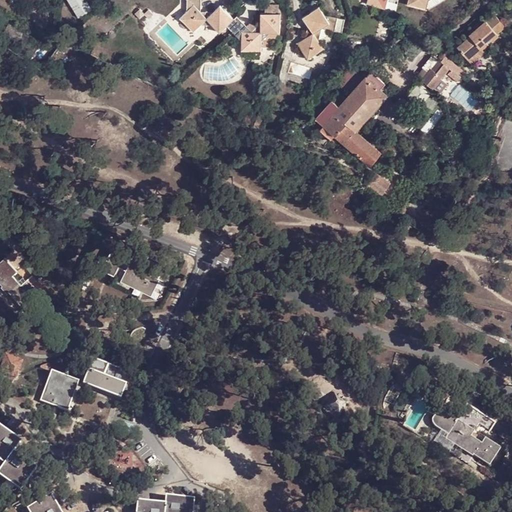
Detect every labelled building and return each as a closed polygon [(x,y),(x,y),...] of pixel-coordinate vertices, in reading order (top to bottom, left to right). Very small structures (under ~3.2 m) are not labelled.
[(86,0),(68,0),(75,15),(90,8),(86,0)] [(200,12),(199,0),(185,0),(186,11),(180,18),(192,31),(199,24),(212,25),(218,32),(232,19),(218,5),(212,12),(200,12)] [(341,31),(343,19),(324,14),(319,6),(303,17),(308,25),(305,38),(298,43),(308,59),(323,48),(318,40),(321,27),(341,31)] [(259,22),(250,31),(237,17),(227,25),(232,32),(240,41),(240,49),(259,50),(260,41),(268,32),(278,32),(278,14),(260,13),(259,22)] [(511,29),(502,18),(493,26),(492,24),(476,39),(478,41),(464,53),(475,64),(488,51),(490,53),(505,39),(503,36),(511,29)] [(480,69),(493,56),(490,53),(488,51),(475,64),(480,69)] [(438,75),(447,65),(439,59),(431,69),(438,75)] [(381,154),(355,130),(392,89),(372,70),(363,80),(351,94),(340,107),(332,99),(315,118),(323,125),(335,136),(370,167),(381,154)] [(356,73),(343,86),(351,94),(363,80),(356,73)] [(318,130),(330,141),(335,136),(323,125),(318,130)] [(372,178),(368,186),(377,193),(382,185),(372,178)] [(134,250),(120,278),(147,291),(161,263),(151,258),(144,271),(139,267),(144,255),(134,250)] [(6,255),(0,259),(0,284),(21,308),(37,294),(24,278),(20,283),(12,273),(17,269),(6,255)] [(26,256),(21,262),(33,275),(37,270),(26,256)] [(406,300),(407,294),(397,291),(395,297),(406,300)] [(5,354),(0,365),(0,368),(16,375),(21,361),(5,354)] [(125,401),(131,387),(133,388),(139,376),(95,358),(84,384),(125,401)] [(41,400),(68,411),(79,381),(51,370),(41,400)] [(488,466),(501,449),(486,439),(483,443),(473,436),(481,423),(475,419),(480,413),(472,408),(462,422),(458,419),(447,412),(445,411),(441,410),(437,412),(435,414),(434,418),(434,422),(437,425),(449,433),(447,436),(488,466)] [(491,430),(495,424),(480,413),(475,419),(481,423),(491,430)] [(23,442),(0,425),(0,458),(7,463),(1,471),(22,486),(36,468),(15,452),(23,442)] [(60,511),(50,494),(29,506),(32,511),(60,511)] [(191,511),(193,500),(166,496),(165,505),(163,511),(191,511)] [(135,511),(163,511),(165,505),(137,501),(135,511)]
